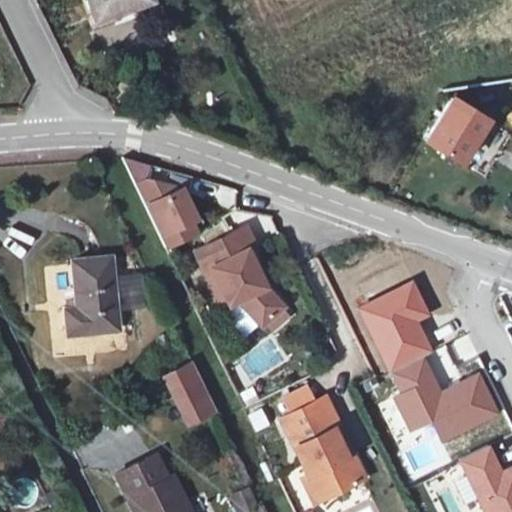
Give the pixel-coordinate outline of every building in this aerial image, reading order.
[(87,0),(97,23),(154,1),(153,0),(87,0)] [(487,124),(451,100),(427,135),(463,159),(487,124)] [(178,189),(176,185),(150,176),(138,183),(170,246),(199,231),(193,218),(198,216),(183,187),(178,189)] [(235,299),(244,294),(267,321),(269,318),(285,305),(288,303),(270,282),(253,245),(260,242),(250,222),(212,240),(222,260),(218,263),(235,299)] [(197,248),(226,303),(235,299),(218,263),(222,260),(212,240),(197,248)] [(104,254),(68,259),(74,307),(63,308),(67,329),(114,322),(104,254)] [(426,314),(409,280),(356,305),(389,371),(429,351),(414,320),(426,314)] [(276,326),(291,313),(285,305),(269,318),(276,326)] [(422,357),(391,372),(400,391),(392,394),(407,427),(431,416),(442,439),(495,415),(476,373),(438,390),(422,357)] [(186,430),(218,416),(192,361),(160,376),(186,430)] [(281,396),(288,411),(316,399),(308,383),(281,396)] [(364,482),(325,395),(316,399),(288,411),(275,417),(299,472),(305,470),(320,503),(364,482)] [(511,511),(511,464),(501,470),(489,446),(457,461),(481,511),(511,511)] [(180,511),(152,456),(115,476),(134,511),(180,511)] [(291,476),(306,509),(320,503),(305,470),(299,472),(291,476)] [(246,511),(249,511),(240,490),(223,497),(230,511),(246,511)] [(196,511),(217,511),(212,501),(195,509),(196,511)]
